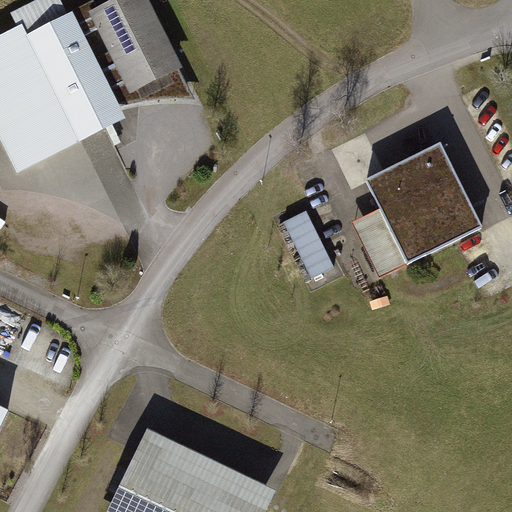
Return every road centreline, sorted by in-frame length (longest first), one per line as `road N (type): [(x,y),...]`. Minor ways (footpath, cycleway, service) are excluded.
road 1 (residential): [(436,45),(303,119),(190,236),(119,338)]
road 2 (residential): [(331,439),(119,338)]
road 3 (residential): [(119,338),(30,511)]
road 4 (track): [(367,80),(259,0)]
road 5 (residential): [(0,281),(119,338)]
